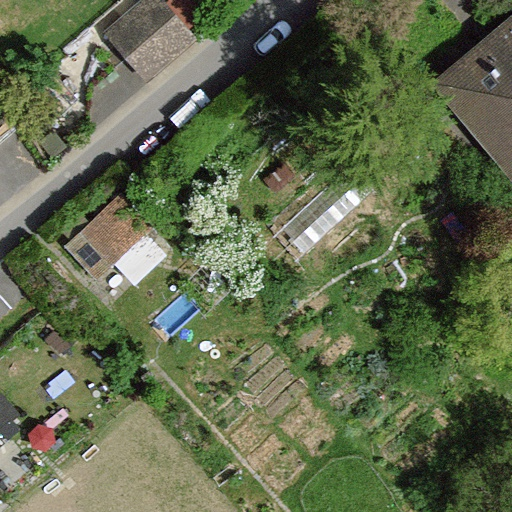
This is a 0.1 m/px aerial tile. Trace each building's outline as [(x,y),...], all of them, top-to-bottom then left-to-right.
[(162,0),(146,0),(109,31),(150,78),(196,39),(162,0)] [(511,27),(445,81),(511,164),(511,27)] [(55,71),(36,88),(62,116),(80,98),(55,71)] [(120,200),(71,244),(93,266),(109,251),(116,259),(147,229),(120,200)] [(0,426),(0,444),(9,437),(0,426)]
